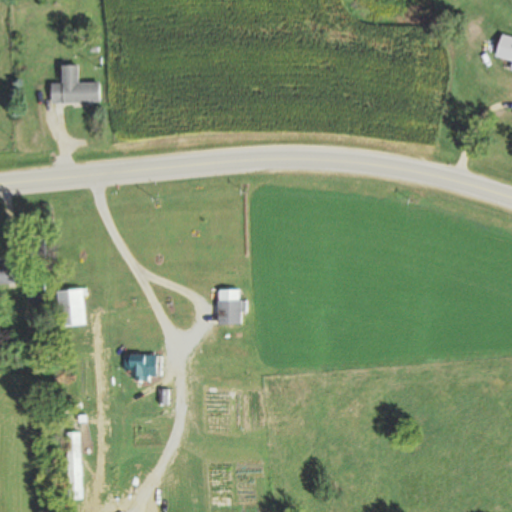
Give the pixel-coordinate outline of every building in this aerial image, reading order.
[(492,56),(508,61),(505,70),(511,72),(511,37),(498,34),(492,56)] [(77,64),(58,64),(58,83),(47,83),(47,103),(98,103),(98,81),(77,81),(77,64)] [(0,285),(16,285),(16,264),(0,264),(0,285)] [(56,326),(84,324),(81,288),(53,290),(56,326)] [(237,289),(214,289),(214,324),(237,324),(237,289)] [(162,354),(125,354),(125,381),(150,381),(150,375),(162,375),(162,354)] [(182,415),(213,417),(214,400),(290,405),(292,373),(185,367),(182,415)] [(61,407),(61,426),(83,426),(83,407),(61,407)] [(160,418),(129,418),(129,434),(135,434),(135,443),(160,443),(160,418)] [(77,431),(63,431),(64,499),(78,499),(77,431)]
